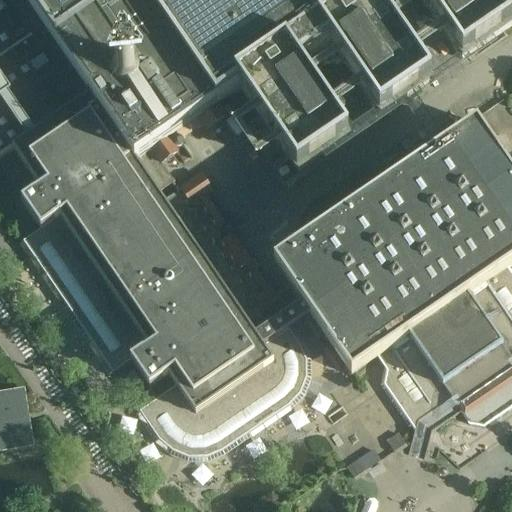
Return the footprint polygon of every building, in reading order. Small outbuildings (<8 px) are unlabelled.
[(0,0),(0,161),(14,152),(14,151),(90,99),(22,0),(0,0)] [(22,0),(90,99),(102,115),(134,163),(135,162),(136,163),(152,152),(168,141),(199,120),(217,107),(240,92),(297,175),(348,140),(299,68),(330,47),(379,118),(430,84),(381,12),(398,0),(419,0),(462,62),(511,27),(511,25),(494,0),(22,0)] [(163,203),(136,163),(135,162),(134,163),(102,115),(90,99),(14,151),(14,152),(41,191),(22,203),(34,221),(41,231),(41,232),(54,223),(54,222),(59,218),(149,350),(144,354),(143,353),(130,362),(131,363),(138,374),(150,390),(162,381),(162,380),(168,377),(176,389),(196,418),(274,365),(263,349),(246,324),(181,229),(163,203)] [(217,107),(199,120),(206,131),(225,118),(217,107)] [(511,176),(478,126),(274,262),(321,333),(308,341),(334,380),(348,371),(352,377),(373,363),(400,344),(433,392),(500,347),(468,298),(502,274),(511,268),(511,267),(511,176)] [(168,141),(152,152),(161,165),(177,154),(168,141)] [(234,229),(225,227),(205,197),(212,193),(201,177),(163,203),(181,229),(246,324),(278,302),(268,288),(251,263),(250,264),(232,238),(234,229)] [(149,350),(59,218),(54,222),(54,223),(41,232),(41,231),(19,246),(109,377),(131,363),(130,362),(143,353),(144,354),(149,350)] [(412,429),(416,425),(421,429),(430,435),(452,420),(463,431),(478,432),(511,409),(511,288),(502,274),(468,298),(500,347),(433,392),(400,344),(373,363),(382,375),(379,390),(404,428),(410,436),(412,429)] [(274,365),(196,418),(176,389),(136,417),(155,445),(170,458),(188,465),(208,464),(224,457),(291,412),(304,399),(311,381),(311,362),(304,345),(293,329),(263,349),(274,365)] [(0,451),(31,446),(26,419),(22,393),(0,396),(0,451)] [(351,477),(380,461),(373,449),(344,466),(351,477)]
